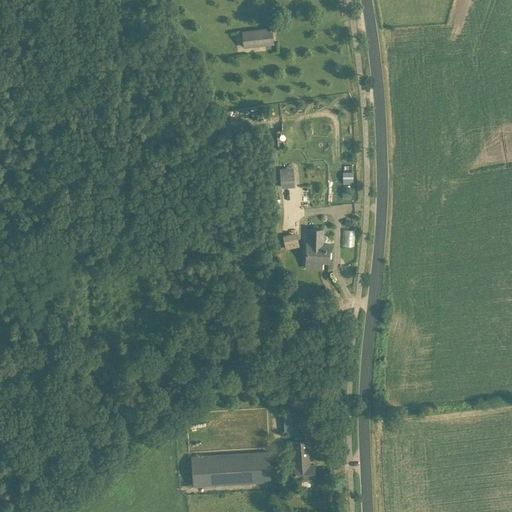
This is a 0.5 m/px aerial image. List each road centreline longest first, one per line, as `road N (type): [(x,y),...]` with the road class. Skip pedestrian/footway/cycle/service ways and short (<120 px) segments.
road 1 (tertiary): [(367,511),(362,413),(383,183),(366,0)]
road 2 (track): [(0,336),(212,350),(372,304)]
